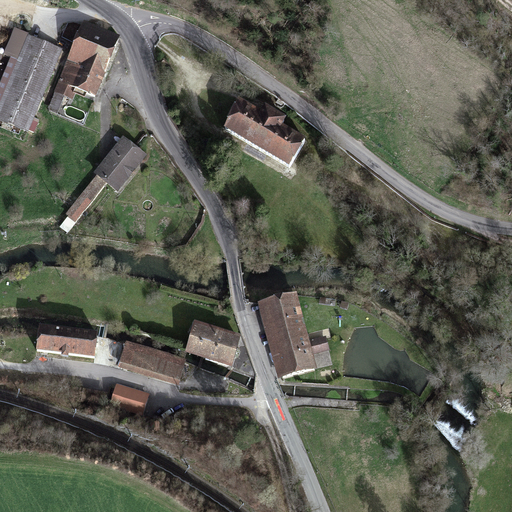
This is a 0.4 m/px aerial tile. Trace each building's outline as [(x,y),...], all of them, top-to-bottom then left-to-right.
[(84,28),(47,110),(56,113),(68,86),(94,98),(119,43),(84,28)] [(29,35),(0,104),(0,112),(29,125),(61,48),(29,35)] [(241,102),(225,130),(289,167),(304,141),(277,125),(282,118),(262,107),(259,113),(241,102)] [(122,143),(96,174),(116,190),(142,160),(122,143)] [(294,295),(262,305),(282,375),(315,366),(312,358),(329,354),(324,339),(308,344),(294,295)] [(241,338),(197,324),(189,349),(233,364),(241,338)] [(39,332),(37,351),(93,359),(95,340),(39,332)] [(127,345),(121,365),(180,383),(186,364),(127,345)] [(117,387),(111,406),(142,415),(148,396),(117,387)]
